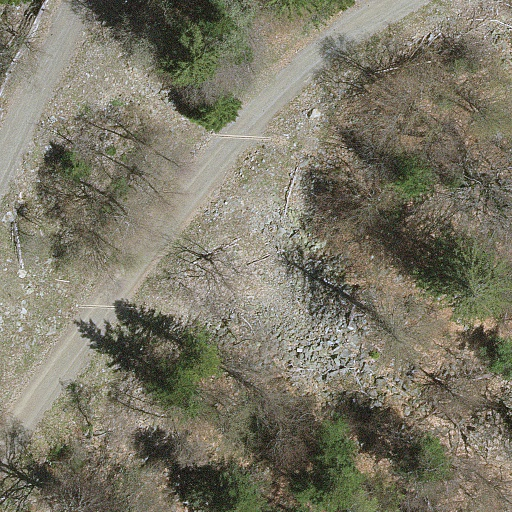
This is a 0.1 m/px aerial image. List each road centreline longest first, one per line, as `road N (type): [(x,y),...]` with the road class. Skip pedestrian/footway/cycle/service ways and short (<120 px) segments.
road 1 (track): [(0,455),(164,219),(267,103),(358,29),(412,0)]
road 2 (track): [(84,0),(0,156)]
